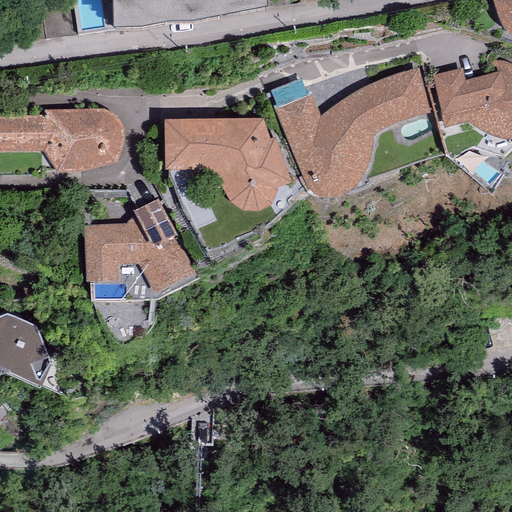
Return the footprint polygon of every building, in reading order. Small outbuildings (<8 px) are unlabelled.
[(111,0),(112,39),(141,37),(170,32),(193,32),(267,16),(266,0),(111,0)] [(511,0),(506,0),(492,5),(499,22),(505,35),(511,38),(511,0)] [(461,70),(432,78),(444,130),(468,123),(474,129),(480,134),(490,139),(498,141),(507,142),(511,142),(511,67),(509,65),(498,63),(501,75),(465,82),(461,70)] [(429,118),(418,71),(415,71),(411,72),(407,73),(402,75),(396,77),(388,80),(379,83),(372,86),(367,88),(359,92),(352,96),(346,100),(336,106),(330,111),(324,115),(320,117),(310,94),(273,108),(303,182),(306,189),(309,194),(313,198),(317,201),(321,203),(326,204),(329,204),(336,204),(341,203),(344,202),(346,201),(352,195),(356,189),(361,182),(365,173),(368,165),(370,158),(371,152),(372,144),(373,140),(377,137),(383,133),(393,128),(406,124),(423,119),(429,118)] [(49,117),(0,118),(0,157),(43,156),(56,178),(77,177),(116,166),(123,147),(123,131),(116,119),(103,112),(49,112),(49,117)] [(262,123),(164,124),(164,173),(218,171),(223,178),(222,194),(229,204),(242,213),(257,214),(270,207),(277,192),(276,190),(291,184),(275,141),(269,144),(262,123)] [(158,201),(133,215),(135,220),(125,226),(84,229),(85,285),(119,283),(119,265),(138,265),(155,296),(195,275),(158,201)] [(0,373),(10,377),(8,380),(40,393),(52,370),(36,331),(6,318),(0,320),(0,373)] [(0,384),(8,380),(10,377),(0,373),(0,384)]
